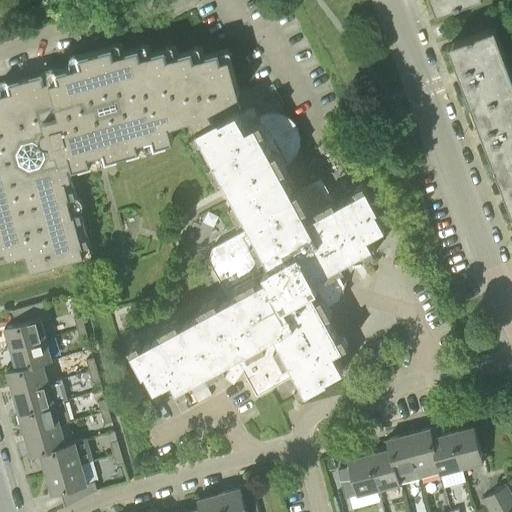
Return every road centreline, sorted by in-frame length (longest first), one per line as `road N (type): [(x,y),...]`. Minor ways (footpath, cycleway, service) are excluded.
road 1 (unclassified): [(511,302),(394,0)]
road 2 (residential): [(302,444),(303,424),(318,409),(511,355)]
road 3 (residential): [(71,511),(96,498),(302,444)]
road 4 (unclassified): [(167,0),(132,20),(56,33),(0,54)]
road 5 (unclassified): [(317,134),(266,36),(241,24),(223,0)]
